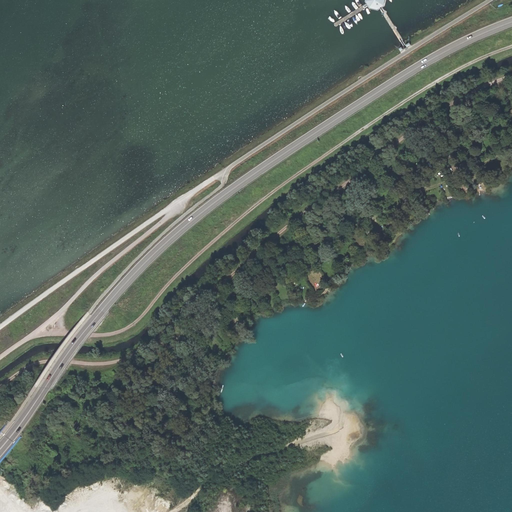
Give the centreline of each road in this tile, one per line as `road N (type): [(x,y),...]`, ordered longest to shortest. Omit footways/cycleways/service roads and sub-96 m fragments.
road 1 (primary): [(511,21),(424,62),(294,144),(184,227),(104,308),(0,452)]
road 2 (track): [(511,76),(449,107),(285,227),(130,356),(42,361),(0,385)]
road 3 (track): [(511,47),(414,94),(271,192),(123,329),(38,332)]
road 4 (track): [(0,326),(229,168)]
road 5 (track): [(188,193),(38,332),(0,357)]
road 6 (track): [(511,148),(435,184),(420,183),(394,148)]
